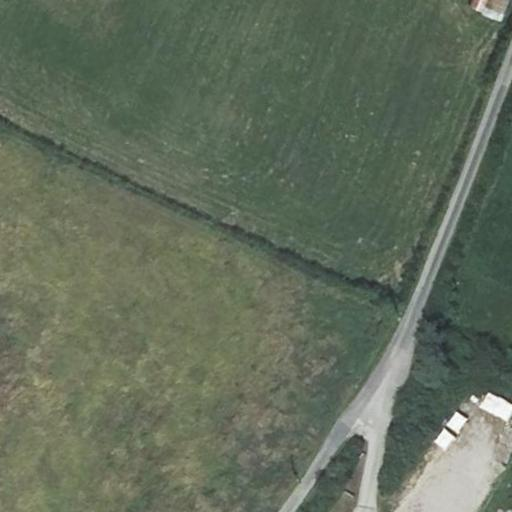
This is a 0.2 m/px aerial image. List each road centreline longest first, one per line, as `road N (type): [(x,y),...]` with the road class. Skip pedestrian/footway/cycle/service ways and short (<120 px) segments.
road 1 (unclassified): [(378,377),(420,294),(511,58)]
road 2 (unclassified): [(285,511),(378,377)]
road 3 (unclassified): [(378,377),(371,511)]
